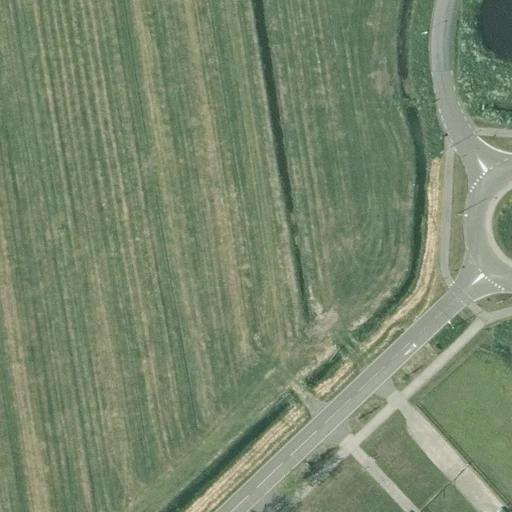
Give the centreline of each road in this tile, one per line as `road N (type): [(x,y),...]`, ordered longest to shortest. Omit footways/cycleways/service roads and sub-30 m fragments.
road 1 (tertiary): [(231,511),(489,266)]
road 2 (unclassified): [(490,183),(453,128),(440,59),(445,0)]
